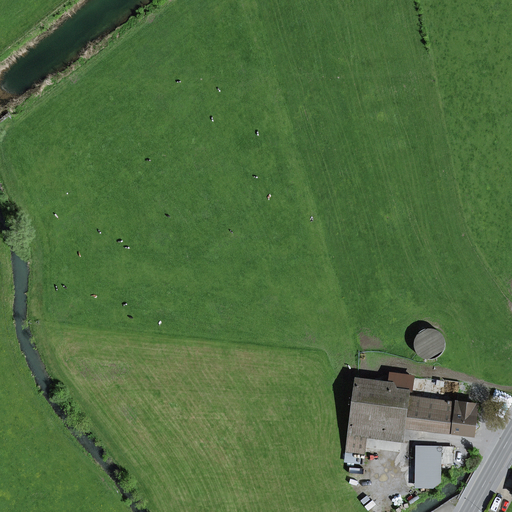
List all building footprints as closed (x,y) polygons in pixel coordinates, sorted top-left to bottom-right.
[(440,325),(415,336),(425,359),(451,348),(440,325)] [(408,392),(413,393),(415,376),(390,372),(388,389),(408,392)] [(402,434),(403,427),(454,433),(457,403),(407,397),(408,392),(388,389),(357,385),(349,450),(364,452),(367,430),(402,434)] [(475,422),(477,406),(457,403),(454,433),(473,436),(474,430),(479,427),(475,422)] [(440,448),(416,447),(415,487),(435,488),(441,483),(441,464),(440,464),(440,448)] [(441,464),(453,464),(454,449),(440,448),(440,464),(441,464)]
